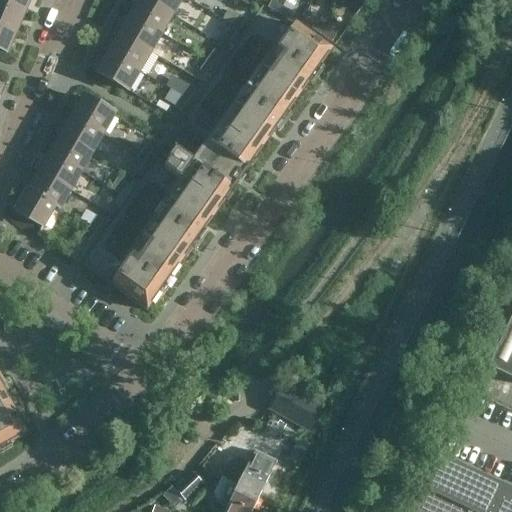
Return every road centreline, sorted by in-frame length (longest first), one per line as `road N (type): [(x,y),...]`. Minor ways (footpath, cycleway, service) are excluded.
road 1 (residential): [(142,375),(414,0)]
road 2 (residential): [(0,499),(75,446),(142,375)]
road 3 (unclassified): [(76,0),(0,172)]
road 4 (residential): [(0,257),(142,375)]
